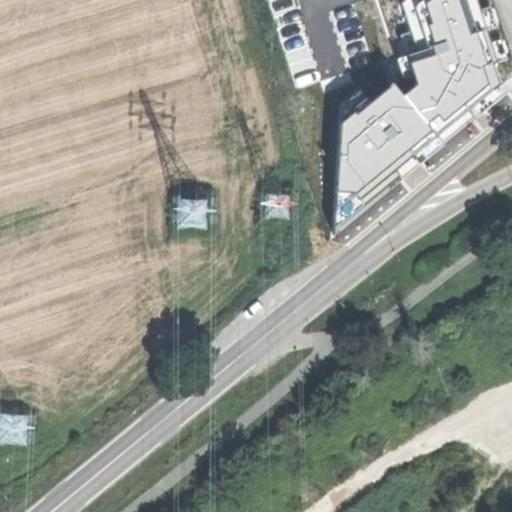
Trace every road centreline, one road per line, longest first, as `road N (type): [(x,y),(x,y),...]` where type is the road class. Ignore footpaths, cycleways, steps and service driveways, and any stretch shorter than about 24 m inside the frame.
road 1 (secondary): [(52,511),(364,253)]
road 2 (secondary): [(511,126),(364,253)]
road 3 (secondary): [(364,253),(511,172)]
